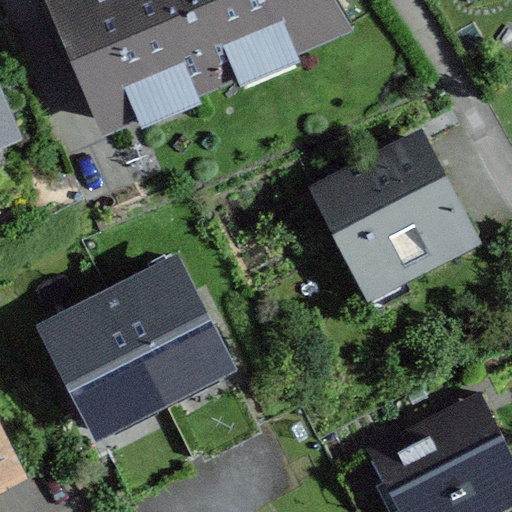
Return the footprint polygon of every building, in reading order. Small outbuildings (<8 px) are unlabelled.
[(56,0),(107,121),(243,64),(239,54),(279,37),(283,47),(338,23),(323,0),(56,0)] [(474,232),(428,142),(369,172),(363,161),(310,188),(363,290),(474,232)] [(174,266),(112,298),(161,394),(223,362),(174,266)] [(98,426),(161,394),(112,298),(49,330),(98,426)] [(480,511),(511,495),(511,454),(484,401),(372,459),(400,511),(437,511),(439,511),(480,511)] [(0,473),(9,468),(0,450),(0,473)]
